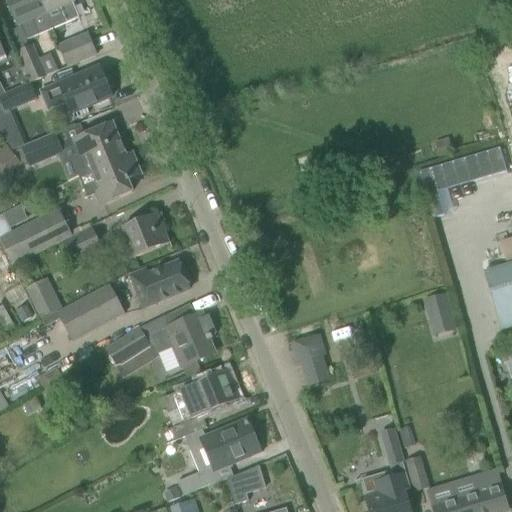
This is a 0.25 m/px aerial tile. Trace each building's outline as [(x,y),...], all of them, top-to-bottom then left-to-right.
[(27,41),(39,36),(52,30),(39,0),(6,0),(18,28),(21,27),(27,41)] [(39,0),(52,30),(79,19),(72,4),(73,4),(71,0),(39,0)] [(68,68),(77,64),(96,56),(87,35),(59,46),(68,68)] [(18,52),(18,53),(31,84),(46,77),(33,46),(18,52)] [(60,85),(40,93),(47,112),(67,103),(72,114),(111,98),(99,69),(60,85)] [(30,85),(5,94),(0,96),(0,101),(5,114),(36,101),(30,85)] [(126,158),(125,157),(112,126),(74,141),(79,156),(75,157),(73,163),(79,178),(92,173),(91,172),(126,158)] [(55,134),(21,148),(22,150),(27,162),(30,169),(64,155),(62,150),(55,135),(55,134)] [(7,148),(0,153),(0,163),(14,171),(22,165),(27,162),(22,150),(21,151),(20,150),(12,154),(7,148)] [(417,169),(429,218),(443,214),(437,189),(507,172),(501,148),(417,169)] [(132,155),(125,157),(126,158),(91,172),(92,173),(79,178),(87,198),(95,194),(100,206),(132,193),(127,183),(129,182),(128,180),(140,175),(132,155)] [(60,210),(12,233),(3,215),(0,216),(0,240),(13,267),(63,243),(73,238),(60,210)] [(127,262),(151,252),(169,244),(161,224),(159,224),(156,216),(157,215),(157,214),(121,229),(129,247),(122,250),(127,262)] [(103,251),(92,229),(73,238),(63,243),(74,265),(103,251)] [(511,238),(499,241),(502,256),(511,253),(511,238)] [(143,309),(190,290),(185,278),(184,274),(182,269),(180,266),(179,264),(147,277),(145,272),(130,278),(143,309)] [(511,265),(508,266),(485,273),(503,332),(511,328),(511,265)] [(37,320),(58,310),(44,278),(22,288),(37,320)] [(110,287),(57,315),(72,343),(125,314),(110,287)] [(444,292),(421,299),(432,335),(454,329),(444,292)] [(141,330),(106,351),(116,367),(153,344),(158,356),(173,349),(181,367),(181,369),(195,363),(214,355),(208,341),(213,339),(212,337),(215,336),(208,317),(204,319),(202,315),(184,323),(170,328),(165,318),(141,330)] [(319,337),(291,345),(297,365),(325,357),(319,337)] [(188,423),(159,435),(164,447),(207,429),(201,416),(238,401),(231,383),(226,385),(222,375),(204,382),(180,392),(192,420),(187,422),(188,423)] [(0,394),(0,414),(8,411),(0,394)] [(212,485),(206,471),(214,468),(215,471),(259,452),(247,422),(202,441),(205,447),(191,452),(199,474),(178,483),(184,496),(212,485)] [(393,490),(366,498),(369,511),(409,511),(406,500),(404,493),(411,490),(406,474),(407,473),(396,431),(380,435),(393,478),(389,479),(393,490)] [(427,489),(419,458),(407,462),(415,492),(427,489)] [(242,471),(230,476),(233,484),(238,502),(250,499),(249,493),(242,471)] [(458,500),(433,507),(434,511),(506,511),(507,511),(502,493),(500,487),(495,471),(461,481),(453,484),(457,496),(458,500)] [(176,489),(163,494),(167,504),(180,499),(176,489)] [(198,511),(194,500),(169,508),(170,511),(198,511)]
